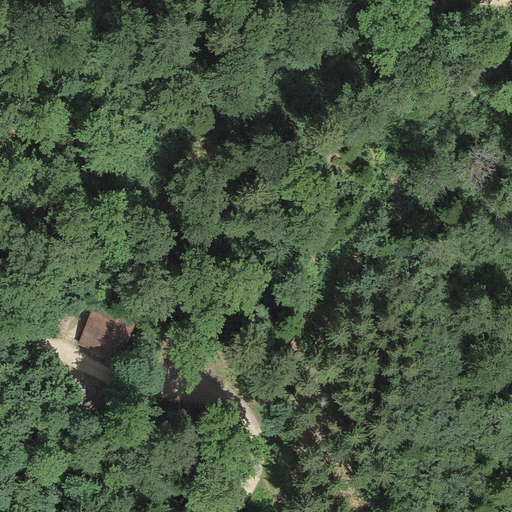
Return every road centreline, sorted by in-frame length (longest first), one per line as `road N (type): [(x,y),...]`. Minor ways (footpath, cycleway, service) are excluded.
road 1 (track): [(378,0),(370,180),(343,256),(246,435)]
road 2 (track): [(0,326),(116,381),(184,388),(223,403),(246,435),(248,459),(245,479),(221,511)]
